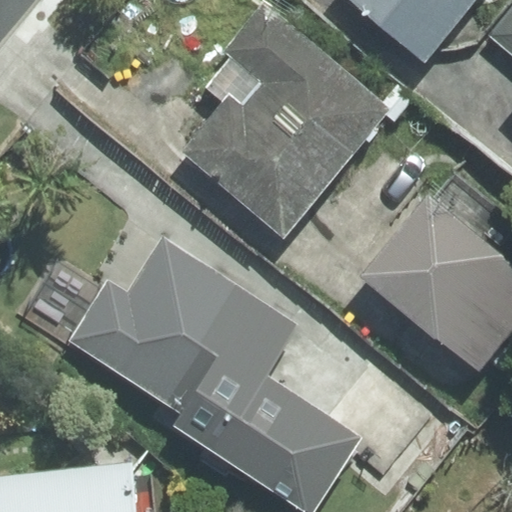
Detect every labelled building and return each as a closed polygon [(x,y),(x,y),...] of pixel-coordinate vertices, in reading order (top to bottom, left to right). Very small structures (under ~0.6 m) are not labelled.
[(235,86),(191,142),(295,225),(397,97),(274,0),(262,0),(230,42),(268,72),(249,97),(235,86)] [(374,0),(436,48),(474,0),(374,0)] [(511,45),(511,23),(501,37),(511,45)] [(511,234),(440,177),(371,262),(495,360),(511,338),(511,234)] [(112,273),(76,331),(236,430),(306,317),(168,232),(134,286),(112,273)] [(305,496),(341,444),(386,476),(431,410),(386,378),(351,430),(312,403),(267,469),(305,496)] [(148,511),(143,455),(0,467),(0,511),(148,511)]
